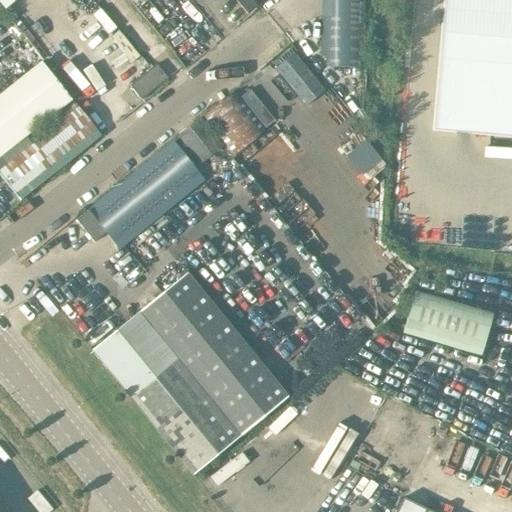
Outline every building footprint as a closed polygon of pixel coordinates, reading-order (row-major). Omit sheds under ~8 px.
[(223,18),(231,29),(254,11),(246,0),(223,18)] [(322,0),(322,55),(362,56),(363,0),(322,0)] [(511,137),(511,0),(443,0),(432,131),(511,137)] [(0,58),(0,155),(30,190),(98,133),(21,41),(0,58)] [(157,65),(130,86),(142,100),(168,79),(157,65)] [(265,128),(273,121),(248,90),(240,97),(265,128)] [(267,132),(236,93),(205,118),(236,157),(267,132)] [(202,165),(224,147),(202,121),(180,138),(202,165)] [(174,143),(77,221),(95,243),(107,235),(119,250),(206,182),(174,143)] [(184,272),(90,349),(191,473),(285,396),(184,272)] [(484,352),(495,316),(416,294),(406,329),(484,352)] [(428,511),(402,499),(395,511),(428,511)]
